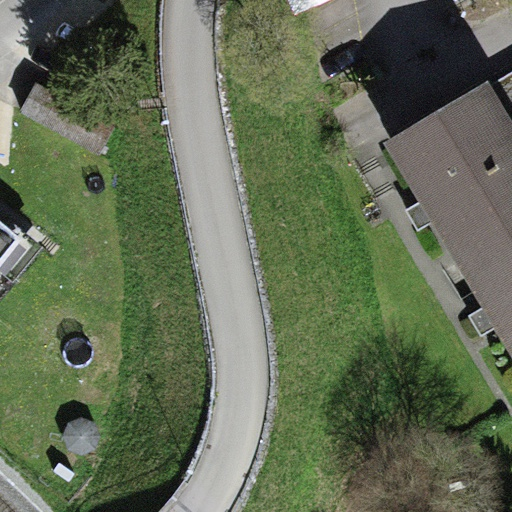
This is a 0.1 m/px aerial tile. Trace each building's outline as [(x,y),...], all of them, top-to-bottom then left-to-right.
[(511,75),(486,91),(511,136),(511,75)] [(113,128),(35,84),(21,109),(99,153),(113,128)] [(394,145),(468,271),(511,245),(511,136),(486,91),(394,145)] [(0,267),(18,247),(0,231),(0,267)] [(511,245),(468,271),(511,345),(511,245)]
